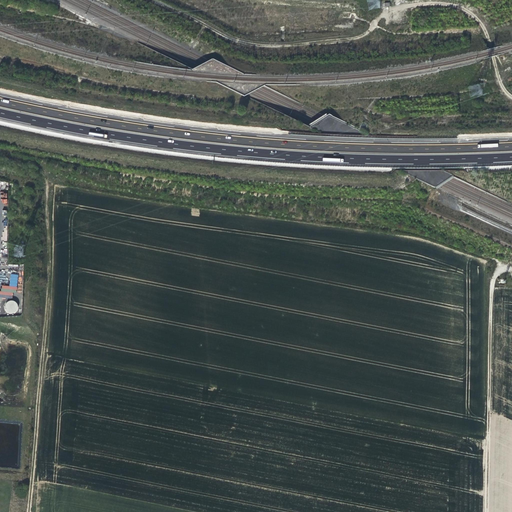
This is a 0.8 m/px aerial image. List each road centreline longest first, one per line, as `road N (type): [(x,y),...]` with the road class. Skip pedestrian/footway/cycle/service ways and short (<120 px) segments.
road 1 (motorway): [(511,144),(253,140),(0,99)]
road 2 (motorway): [(0,112),(298,156),(511,156)]
road 3 (track): [(46,163),(427,192)]
road 4 (track): [(46,163),(47,288),(28,511)]
road 5 (track): [(484,511),(489,281),(511,268)]
